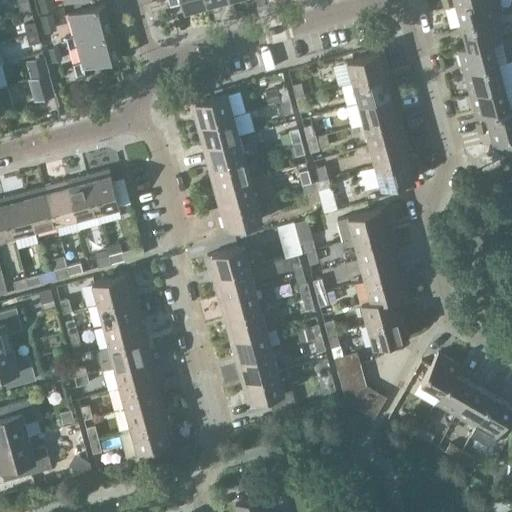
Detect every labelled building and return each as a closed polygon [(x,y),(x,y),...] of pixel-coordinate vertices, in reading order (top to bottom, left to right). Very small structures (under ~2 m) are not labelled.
[(205,0),(168,0),(170,5),(182,2),(183,9),(207,3),(205,0)] [(465,0),(455,3),(461,25),(495,16),(503,14),(498,0),(465,0)] [(68,40),(110,28),(103,2),(68,12),(73,32),(66,34),(68,40)] [(492,41),(492,42),(501,39),(495,16),(461,25),(467,46),(467,47),(492,41)] [(26,32),(37,30),(34,20),(24,23),(26,32)] [(110,28),(68,40),(69,45),(76,43),(81,59),(73,61),(76,72),(85,70),(84,66),(118,57),(110,28)] [(29,42),(39,40),(40,39),(37,30),(26,32),(29,42)] [(498,63),(492,42),(492,41),(467,47),(467,46),(457,49),(464,71),(498,63)] [(352,80),(389,70),(383,49),(346,59),(352,80)] [(470,94),(504,85),(498,63),(464,71),(470,94)] [(358,101),(395,91),(389,70),(352,80),(358,101)] [(295,96),(304,93),(300,81),(292,83),(295,96)] [(0,107),(4,107),(12,104),(6,83),(0,84),(0,107)] [(281,100),(289,97),(286,84),(277,87),(281,100)] [(510,107),(510,106),(504,85),(470,94),(476,116),(479,116),(479,115),(510,107)] [(196,123),(233,113),(227,91),(190,101),(196,123)] [(363,122),(400,112),(395,91),(358,101),(363,122)] [(295,96),(299,109),(307,106),(304,93),(295,96)] [(284,112),(293,110),(289,97),(281,100),(284,112)] [(493,142),(511,127),(511,105),(510,106),(510,107),(479,115),(479,116),(480,120),(475,121),(478,131),(489,128),(493,142)] [(369,143),(406,133),(400,112),(363,122),(369,143)] [(202,144),(239,134),(233,113),(196,123),(202,144)] [(307,137),(315,135),(312,122),(303,125),(307,137)] [(292,141),(301,139),(297,126),(289,129),(292,141)] [(511,127),(493,142),(505,149),(500,160),(511,166),(511,127)] [(310,150),(319,148),(328,145),(325,132),(315,135),(307,137),(310,150)] [(375,164),(412,154),(406,133),(369,143),(375,164)] [(207,165),(244,155),(239,134),(202,144),(207,165)] [(296,154),(304,151),(301,139),(292,141),(296,154)] [(412,154),(375,164),(380,185),(417,175),(412,154)] [(213,185),(250,175),(244,155),(207,165),(213,185)] [(319,179),(328,176),(324,163),(316,166),(319,179)] [(87,173),(97,210),(118,204),(108,167),(87,173)] [(302,183),(311,181),(307,168),(299,170),(302,183)] [(66,178),(76,215),(97,210),(87,173),(66,178)] [(219,206),(256,196),(250,175),(213,185),(219,206)] [(336,207),(330,185),(328,176),(319,179),(315,180),(317,188),(323,211),(336,207)] [(55,221),(76,215),(66,178),(45,184),(55,221)] [(304,192),(317,188),(315,180),(311,181),(302,183),(304,192)] [(34,227),(55,221),(45,184),(24,190),(34,227)] [(14,232),(34,227),(24,190),(4,195),(14,232)] [(0,235),(14,232),(4,195),(0,196),(0,235)] [(256,196),(219,206),(224,228),(261,218),(256,196)] [(353,236),(390,227),(384,205),(347,215),(335,218),(341,239),(353,236)] [(314,247),(312,238),(306,217),(294,221),(299,242),(302,251),(306,250),(314,247)] [(359,257),(396,247),(390,227),(353,236),(359,257)] [(289,254),(298,252),(302,251),(299,242),(286,245),(289,254)] [(212,274),(249,264),(264,260),(261,249),(246,253),(243,243),(206,253),(212,274)] [(111,262),(136,255),(134,246),(109,253),(111,262)] [(306,250),(309,262),(318,260),(314,247),(306,250)] [(364,278),(401,268),(396,247),(359,257),(364,278)] [(292,267),(301,265),(298,252),(289,254),(292,267)] [(98,265),(111,262),(109,253),(96,257),(98,265)] [(69,273),(82,270),(80,261),(67,264),(69,273)] [(57,276),(69,273),(67,264),(54,268),(57,276)] [(218,295),(255,285),(249,264),(212,274),(218,295)] [(370,299),(398,292),(407,290),(401,268),(364,278),(370,299)] [(97,302),(134,292),(128,270),(91,280),(97,302)] [(28,284),(40,281),(38,272),(25,276),(28,284)] [(15,288),(28,284),(25,276),(12,279),(15,288)] [(316,291),(325,289),(321,276),(313,279),(316,291)] [(301,295),(310,293),(307,280),(298,283),(301,295)] [(224,316),(261,306),(255,285),(218,295),(224,316)] [(316,291),(320,304),(328,302),(325,289),(316,291)] [(103,323),(140,313),(134,292),(97,302),(103,323)] [(367,322),(403,312),(398,292),(370,299),(361,301),(367,322)] [(305,308),(314,306),(310,293),(301,295),(305,308)] [(59,299),(63,311),(71,309),(68,296),(59,299)] [(0,348),(12,345),(8,332),(22,328),(17,306),(0,310),(0,348)] [(229,337),(266,327),(261,306),(224,316),(229,337)] [(403,312),(367,322),(373,344),(409,334),(403,312)] [(108,344),(145,334),(140,313),(103,323),(108,344)] [(68,332),(77,330),(74,317),(65,319),(68,332)] [(327,333),(336,331),(333,318),(324,320),(327,333)] [(313,337),(321,335),(318,322),(309,324),(313,337)] [(235,358),(272,348),(266,327),(229,337),(235,358)] [(68,332),(72,345),(81,342),(77,330),(68,332)] [(334,356),(342,354),(336,331),(327,333),(334,356)] [(114,364),(151,355),(145,334),(108,344),(114,364)] [(316,350),(325,348),(321,335),(313,337),(316,350)] [(12,345),(0,348),(0,373),(9,372),(12,384),(36,377),(29,354),(16,358),(12,345)] [(241,379),(278,369),(272,348),(235,358),(241,379)] [(337,368),(360,361),(357,350),(342,354),(334,356),(337,368)] [(454,371),(455,371),(459,363),(438,351),(420,381),(440,392),(441,393),(454,371)] [(120,385),(157,375),(151,355),(114,364),(120,385)] [(340,378),(363,372),(360,361),(337,368),(340,378)] [(74,375),(87,372),(84,363),(72,366),(74,375)] [(271,406),(295,400),(291,388),(284,390),(278,369),(241,379),(247,400),(268,394),(271,406)] [(473,382),(455,371),(454,371),(441,393),(440,392),(435,401),(456,413),(473,382)] [(74,375),(76,384),(89,381),(87,372),(74,375)] [(346,399),(366,383),(363,372),(340,378),(346,399)] [(125,406),(162,396),(157,375),(120,385),(125,406)] [(475,424),(493,393),(473,382),(456,413),(475,424)] [(364,410),(376,389),(366,383),(346,399),(364,410)] [(374,416),(386,395),(376,389),(364,410),(374,416)] [(475,424),(470,433),(491,444),(496,436),(511,407),(511,404),(493,393),(475,424)] [(0,442),(28,434),(25,421),(38,417),(33,395),(8,402),(11,413),(0,416),(0,442)] [(131,427),(168,417),(162,396),(125,406),(131,427)] [(295,400),(271,406),(274,417),(298,411),(295,400)] [(80,405),(83,417),(92,415),(89,402),(80,405)] [(168,417),(131,427),(137,449),(174,439),(168,417)] [(417,433),(422,426),(410,419),(405,426),(417,433)] [(89,438),(98,436),(94,423),(86,425),(89,438)] [(417,433),(429,440),(433,433),(422,426),(417,433)] [(28,434),(0,442),(0,467),(25,461),(27,472),(51,466),(46,444),(32,448),(28,434)] [(89,438),(93,451),(101,449),(98,436),(89,438)] [(457,456),(461,449),(449,442),(445,449),(457,456)] [(457,456),(469,463),(473,456),(461,449),(457,456)] [(266,511),(264,504),(281,499),(276,480),(253,486),(256,498),(235,503),(237,511),(266,511)]
